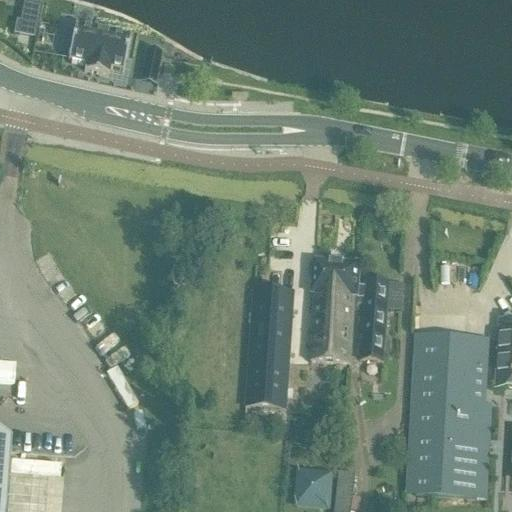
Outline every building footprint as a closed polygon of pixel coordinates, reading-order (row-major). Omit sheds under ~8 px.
[(19,28),(17,37),(33,41),(36,27),(23,24),(19,28)] [(129,39),(74,28),(67,63),(84,66),(82,74),(107,79),(108,71),(122,74),(129,39)] [(145,52),(139,86),(155,89),(162,55),(145,52)] [(356,301),(357,290),(359,267),(313,264),(311,298),(314,298),(310,365),(348,368),(352,310),(353,300),(356,301)] [(365,291),(357,290),(356,301),(353,300),(352,310),(356,311),(356,307),(364,307),(360,363),(382,365),(385,313),(399,314),(401,288),(388,287),(388,286),(386,285),(365,284),(365,291)] [(252,294),(244,410),(284,413),(292,297),(252,294)] [(494,391),(511,392),(511,324),(498,324),(494,391)] [(414,498),(419,498),(485,502),(490,409),(471,408),(475,342),(428,339),(416,339),(408,491),(414,498)] [(0,511),(3,511),(8,454),(8,451),(0,444),(0,511)] [(339,474),(334,511),(351,511),(355,475),(339,474)]
